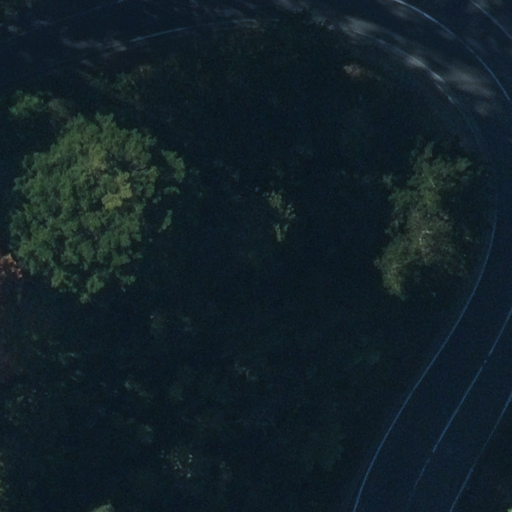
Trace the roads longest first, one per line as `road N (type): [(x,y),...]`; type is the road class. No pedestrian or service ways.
road 1 (tertiary): [(511,307),(404,511)]
road 2 (tertiary): [(389,0),(457,41),(511,110)]
road 3 (tertiary): [(0,42),(61,13),(122,0)]
